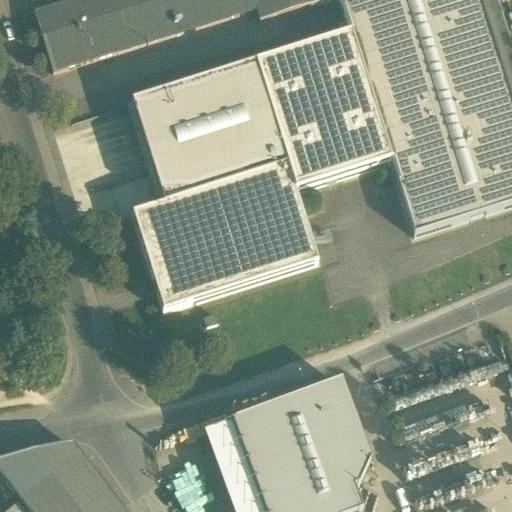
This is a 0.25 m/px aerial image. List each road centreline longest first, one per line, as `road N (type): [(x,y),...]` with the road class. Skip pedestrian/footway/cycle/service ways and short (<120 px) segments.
road 1 (residential): [(108,423),(169,419),(348,363),(511,296)]
road 2 (unclassified): [(108,423),(0,71)]
road 3 (unknown): [(348,363),(395,511)]
